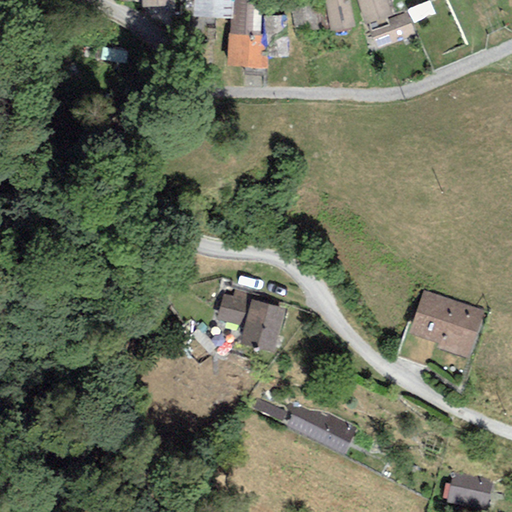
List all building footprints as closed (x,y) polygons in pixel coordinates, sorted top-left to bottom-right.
[(192,0),(191,19),(231,21),(232,0),(192,0)] [(260,0),(232,0),(231,21),(230,34),(259,36),(260,0)] [(318,30),(313,0),(290,4),(295,34),(318,30)] [(353,27),(347,0),(325,0),(331,31),(353,27)] [(391,14),(386,0),(355,0),(363,23),(391,14)] [(405,13),(368,27),(376,49),(413,35),(405,13)] [(286,17),(263,17),(263,36),(267,36),(266,57),(287,56),(286,17)] [(230,34),(227,34),(225,67),(265,70),(266,57),(267,36),(263,36),(259,36),(230,34)] [(224,294),(217,320),(239,326),(248,293),(233,289),(231,297),(224,294)] [(483,311),(423,291),(408,334),(439,344),(437,350),(467,360),(483,311)] [(285,311),(251,301),(239,345),(272,354),(285,311)] [(491,480),(453,473),(447,504),(484,511),(491,480)]
